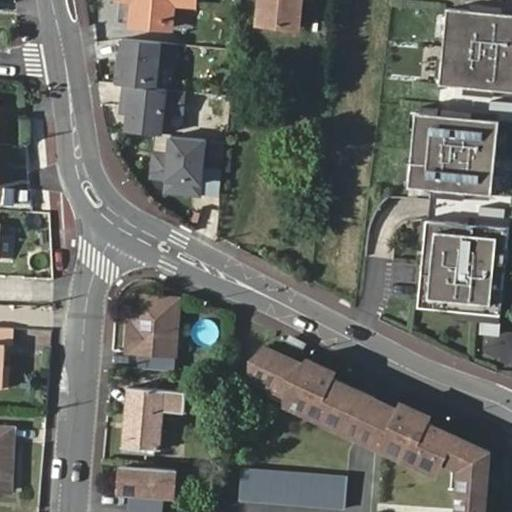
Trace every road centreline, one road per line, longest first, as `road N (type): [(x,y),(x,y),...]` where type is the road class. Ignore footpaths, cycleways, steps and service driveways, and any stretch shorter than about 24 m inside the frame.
road 1 (tertiary): [(511,413),(121,224)]
road 2 (residential): [(121,224),(88,290),(72,511)]
road 3 (tertiary): [(69,59),(78,159),(92,196),(121,224)]
